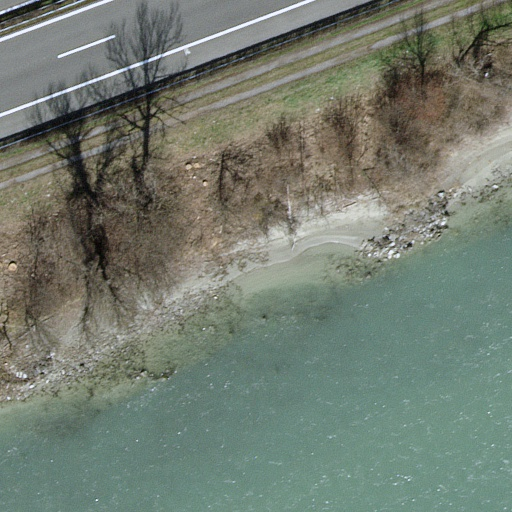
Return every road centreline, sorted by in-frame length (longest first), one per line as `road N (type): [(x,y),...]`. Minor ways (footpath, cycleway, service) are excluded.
road 1 (track): [(0,172),(469,0)]
road 2 (motorway): [(0,79),(213,0)]
